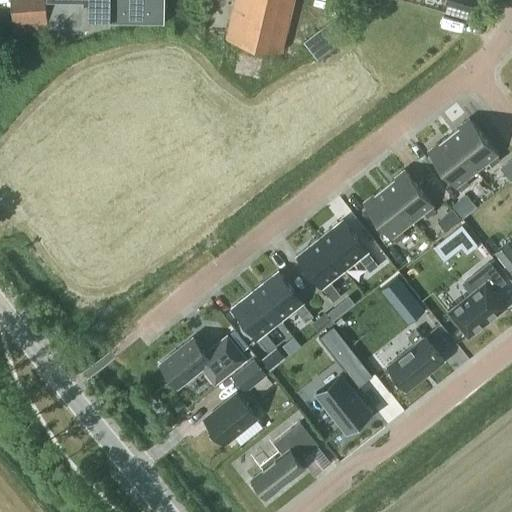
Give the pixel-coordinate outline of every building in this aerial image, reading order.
[(12,0),(14,31),(48,29),(46,0),(12,0)] [(48,0),(49,25),(49,38),(86,32),(86,24),(109,21),(109,0),(48,0)] [(109,0),(109,21),(164,22),(164,0),(109,0)] [(235,0),(226,39),(282,52),(294,0),(235,0)] [(474,0),(444,0),(443,4),(471,12),(474,0)] [(320,53),(353,31),(341,13),(308,36),(320,53)] [(448,134),(478,171),(489,162),(492,166),(501,159),(498,155),(499,154),(469,117),(448,134)] [(448,134),(427,151),(456,188),(458,186),(462,191),(470,184),(467,180),(478,171),(448,134)] [(511,180),(511,157),(500,167),(511,181),(511,180)] [(384,185),(413,222),(425,213),(428,217),(436,210),(433,206),(434,205),(405,168),(384,185)] [(384,185),(362,202),(391,239),(393,238),(397,242),(405,235),(402,231),(413,222),(384,185)] [(462,218),(476,206),(466,194),(452,205),(462,218)] [(453,225),(461,219),(453,208),(445,215),(453,225)] [(359,255),(369,268),(377,262),(341,217),(318,235),(344,267),(359,255)] [(445,257),(463,243),(468,250),(478,243),(462,223),(435,245),(445,257)] [(296,253),(331,298),(339,292),(329,279),(344,267),(318,235),(296,253)] [(495,253),(511,273),(511,272),(511,247),(508,242),(495,253)] [(472,291),(448,310),(468,336),(506,306),(494,291),(493,289),(504,281),(489,262),(464,282),(471,290),(472,291)] [(254,286),(279,318),(294,306),(304,319),(312,313),(277,268),(254,286)] [(231,304),(267,349),(274,343),(264,330),(279,318),(254,286),(231,304)] [(425,309),(407,286),(394,297),(411,320),(425,309)] [(330,312),(335,319),(356,303),(350,296),(330,312)] [(312,322),(319,331),(332,321),(325,312),(312,322)] [(418,339),(389,362),(408,386),(446,357),(421,323),(411,331),(418,339)] [(178,385),(211,359),(193,337),(160,363),(178,385)] [(347,337),(334,347),(354,372),(366,363),(347,337)] [(245,362),(255,354),(249,346),(239,354),(245,362)] [(284,359),(277,349),(261,361),(269,371),(284,359)] [(232,375),(246,392),(268,374),(254,358),(232,375)] [(347,432),(371,413),(340,373),(339,374),(341,377),(319,394),(317,392),(316,392),(347,432)] [(224,442),(257,416),(238,393),(205,419),(224,442)] [(233,435),(240,444),(262,426),(255,417),(233,435)] [(319,444),(300,421),(274,442),(282,452),(250,477),(267,498),(306,466),(300,459),(319,444)]
